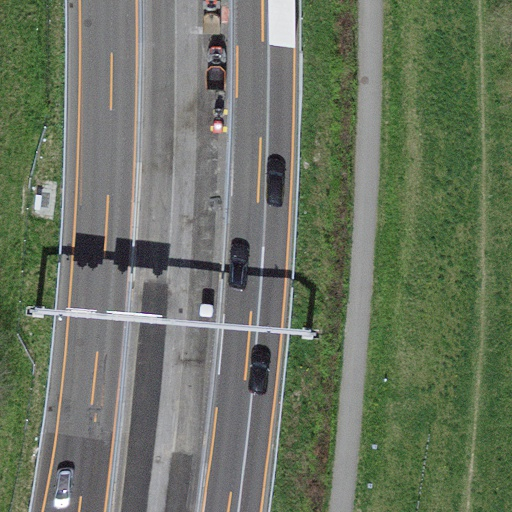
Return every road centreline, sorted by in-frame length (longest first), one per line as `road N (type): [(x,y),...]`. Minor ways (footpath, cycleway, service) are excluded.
road 1 (motorway): [(138,0),(134,202),(106,511)]
road 2 (motorway): [(202,511),(230,206),(233,0)]
